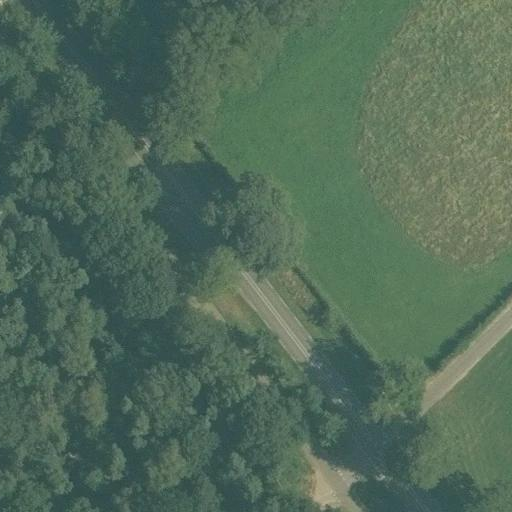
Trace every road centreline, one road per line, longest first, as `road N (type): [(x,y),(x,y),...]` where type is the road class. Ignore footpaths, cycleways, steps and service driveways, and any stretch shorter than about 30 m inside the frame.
road 1 (unclassified): [(0,38),(337,487)]
road 2 (primary): [(376,447),(39,0)]
road 3 (unclassified): [(376,447),(511,313)]
